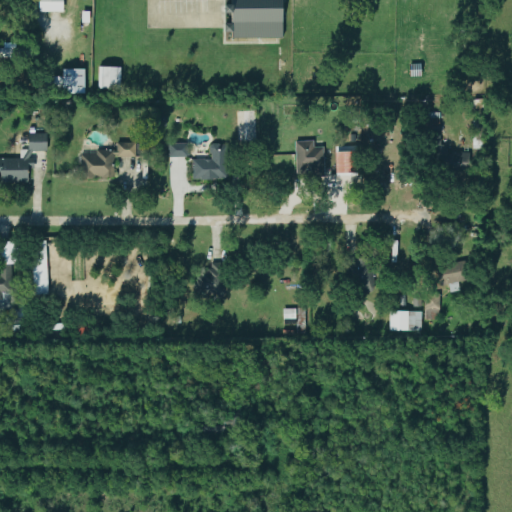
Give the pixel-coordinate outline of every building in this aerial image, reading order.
[(68,0),(43,0),(43,12),(68,12),(68,0)] [(288,0),(235,0),(236,7),(230,7),(230,33),(236,33),(236,39),(288,39),(288,0)] [(101,89),(124,89),(124,67),(102,67),(101,89)] [(89,69),(67,69),(67,93),(89,94),(89,69)] [(0,158),(0,177),(3,178),(3,183),(32,182),(32,169),(36,169),(36,151),(51,151),(51,134),(30,134),(30,149),(23,150),(23,159),(0,158)] [(327,174),(326,147),(316,147),(316,141),(298,141),(300,175),(327,174)] [(139,157),(139,143),(120,142),(120,151),(98,151),(98,155),(84,155),(84,178),(117,178),(117,157),(139,157)] [(172,157),(190,157),(191,143),(172,143),(172,157)] [(195,179),(231,180),(231,145),(213,145),(213,159),(195,159),(195,179)] [(472,171),(473,152),(451,152),(450,170),(472,171)] [(0,265),(0,267),(0,293),(16,293),(15,264),(23,264),(23,242),(4,242),(5,266),(0,265)] [(51,294),(50,242),(35,242),(37,295),(51,294)] [(367,293),(376,293),(377,259),(356,258),(355,286),(367,287),(367,293)] [(470,281),(468,261),(442,265),(446,285),(452,284),(453,292),(459,290),(458,283),(470,281)] [(228,292),(227,262),(213,263),(213,268),(201,269),(202,293),(228,292)] [(424,311),(393,310),(392,331),(424,332),(424,311)]
